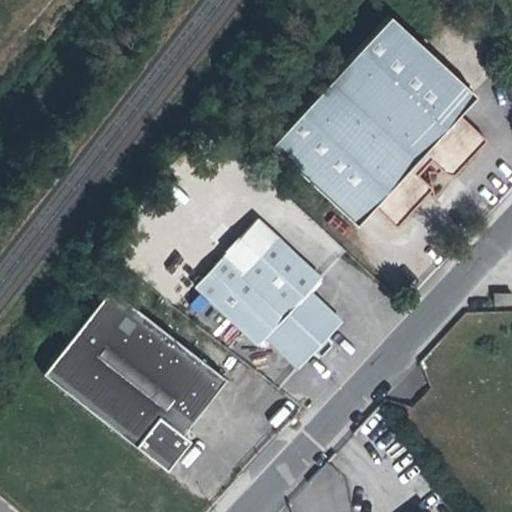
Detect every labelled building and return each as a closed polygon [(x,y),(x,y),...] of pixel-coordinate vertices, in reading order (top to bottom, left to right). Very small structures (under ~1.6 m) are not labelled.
[(371,204),(386,217),(395,208),(404,216),(431,187),(417,173),(430,159),(443,171),(453,173),(477,147),(468,139),(476,129),(457,111),(473,93),(389,14),(268,143),(354,222),(371,204)] [(468,139),(477,147),(485,138),(476,129),(468,139)] [(395,208),(386,217),(396,226),(404,216),(395,208)] [(258,342),(258,341),(264,335),(269,339),(296,364),(338,319),(307,290),(318,278),(274,237),(240,272),(223,256),(196,283),(258,342)] [(164,467),(183,444),(182,432),(224,376),(108,287),(42,372),(164,467)] [(495,302),(511,301),(511,291),(495,291),(495,302)] [(264,335),(258,341),(260,343),(262,344),(264,344),(269,339),(264,335)]
